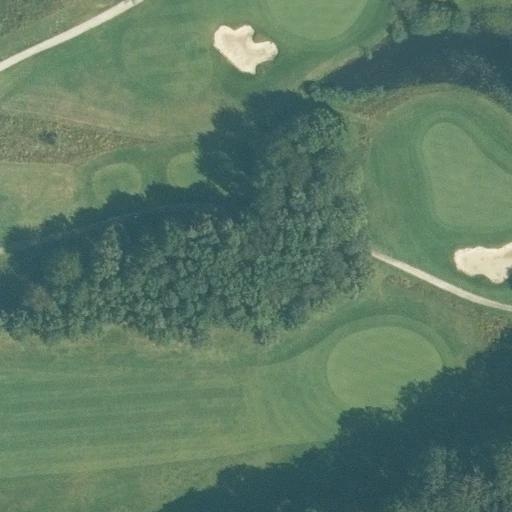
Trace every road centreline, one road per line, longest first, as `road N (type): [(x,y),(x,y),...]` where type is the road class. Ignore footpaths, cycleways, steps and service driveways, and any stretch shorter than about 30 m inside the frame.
road 1 (track): [(511,308),(302,230),(204,207),(0,251)]
road 2 (track): [(0,66),(133,0)]
